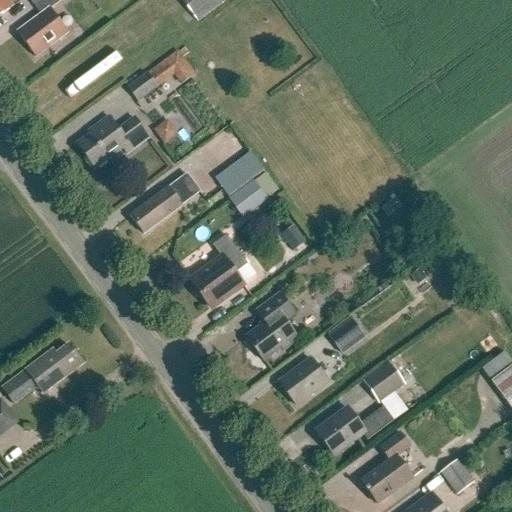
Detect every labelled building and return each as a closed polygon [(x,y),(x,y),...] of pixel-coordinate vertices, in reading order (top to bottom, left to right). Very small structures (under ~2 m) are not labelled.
[(0,0),(0,16),(14,6),(8,0),(0,0)] [(61,2),(59,0),(43,0),(34,7),(39,14),(16,30),(35,58),(68,35),(50,9),(61,2)] [(180,0),(195,21),(224,0),(180,0)] [(180,86),(196,75),(178,52),(126,90),(136,104),(173,77),(180,86)] [(91,134),(78,143),(95,167),(124,147),(127,151),(148,137),(135,117),(118,129),(108,115),(87,129),(91,134)] [(164,147),(178,136),(167,121),(152,132),(164,147)] [(187,175),(129,216),(142,235),(183,206),(182,205),(200,192),(187,175)] [(253,182),(228,201),(242,220),(267,202),(253,182)] [(293,253),(305,243),(293,227),(281,236),(293,253)] [(247,263),(226,234),(212,245),(221,257),(190,280),(192,283),(192,289),(196,295),(202,296),(210,307),(242,284),(234,273),(247,263)] [(425,281),(418,272),(410,277),(417,287),(425,281)] [(246,338),(262,361),(280,348),(283,352),(299,340),(283,318),(292,312),(284,300),(261,316),(267,324),(246,338)] [(327,336),(342,356),(365,339),(350,319),(327,336)] [(52,349),(1,386),(13,403),(35,387),(41,395),(83,364),(68,344),(55,353),(52,349)] [(311,359),(279,381),(294,403),(326,381),(311,359)] [(362,381),(377,403),(404,385),(388,363),(362,381)] [(511,368),(491,384),(511,412),(511,368)] [(0,399),(0,428),(14,418),(1,399),(0,399)] [(360,426),(349,410),(316,432),(331,454),(361,434),(366,442),(394,423),(384,409),(360,426)] [(389,460),(360,480),(377,505),(413,480),(397,456),(410,448),(400,432),(379,447),(389,460)] [(438,474),(454,496),(474,483),(468,475),(473,472),(467,463),(462,467),(457,461),(438,474)] [(444,511),(432,495),(407,511),(444,511)]
